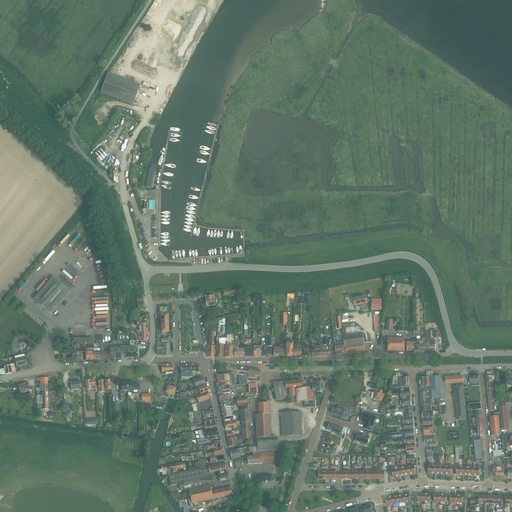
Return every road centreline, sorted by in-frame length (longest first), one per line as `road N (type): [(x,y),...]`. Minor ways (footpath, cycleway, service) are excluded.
road 1 (tertiary): [(455,347),(432,275),(406,256),(309,269),(147,273)]
road 2 (residential): [(264,511),(235,486),(205,361)]
road 3 (residential): [(219,361),(377,357)]
road 4 (tertiary): [(0,379),(146,360)]
road 5 (track): [(0,490),(30,477),(71,479),(107,492),(116,511)]
road 6 (residential): [(200,360),(191,301),(175,304),(175,360)]
road 7 (residential): [(488,487),(481,366)]
